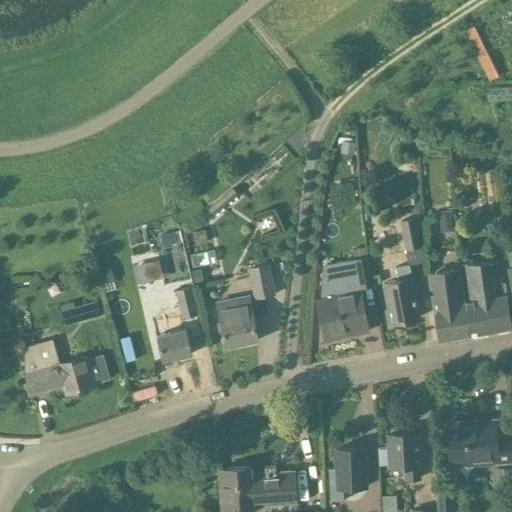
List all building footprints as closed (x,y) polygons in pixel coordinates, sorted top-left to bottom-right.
[(475,26),(465,31),(487,74),(497,69),(475,26)] [(342,140),(341,149),(354,150),(355,141),(342,140)] [(497,156),(497,164),(507,164),(507,156),(497,156)] [(480,163),(481,219),(495,219),(493,162),(480,163)] [(232,188),(208,209),(214,215),(238,194),(232,188)] [(416,216),(401,219),(406,248),(421,245),(416,216)] [(177,242),(174,231),(162,235),(165,246),(177,242)] [(215,250),(191,255),(194,269),(218,264),(215,250)] [(322,264),(318,300),(325,336),(355,330),(355,326),(367,324),(361,292),(360,293),(359,288),(375,285),(369,255),(354,258),(322,264)] [(463,295),(469,335),(511,327),(503,278),(501,259),(459,265),(459,269),(463,295)] [(271,270),(270,263),(248,267),(255,299),(277,295),(276,293),(271,270)] [(420,318),(410,264),(397,266),(399,281),(384,283),(392,323),(420,318)] [(112,280),(107,266),(97,269),(102,284),(112,280)] [(202,268),(194,270),(196,280),(204,279),(202,268)] [(440,340),(469,335),(463,295),(459,269),(436,273),(431,282),(440,340)] [(200,315),(192,287),(177,291),(187,333),(201,329),(198,316),(200,315)] [(249,298),(234,302),(218,305),(227,347),(258,340),(249,298)] [(100,314),(96,299),(75,305),(80,320),(100,314)] [(171,333),(167,317),(155,320),(159,337),(158,337),(164,361),(191,355),(185,330),(171,333)] [(60,364),(53,340),(25,348),(25,374),(29,393),(64,383),(67,394),(94,386),(94,384),(110,379),(103,355),(86,360),(86,357),(60,364)] [(496,436),(495,419),(448,422),(451,465),(511,461),(510,435),(496,436)] [(404,433),(401,427),(391,427),(389,434),(387,434),(388,446),(378,447),(378,465),(389,465),(389,466),(404,466),(405,479),(419,478),(417,433),(404,433)] [(367,486),(365,447),(335,449),(336,468),(328,468),(330,501),(344,500),(343,487),(367,486)] [(253,475),(252,468),(220,470),(222,511),(254,511),(254,505),(297,502),(295,472),(253,475)] [(454,511),(453,489),(436,490),(437,511),(454,511)]
